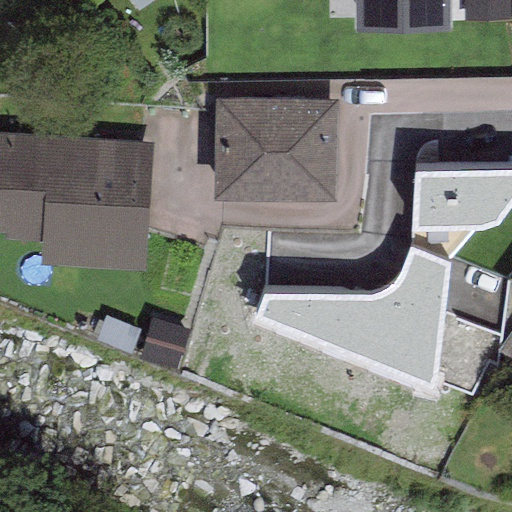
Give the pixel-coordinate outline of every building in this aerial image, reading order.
[(134,0),(140,8),(152,0),(134,0)] [(351,0),(351,15),(447,15),(446,0),(351,0)] [(217,99),(213,197),(336,201),(339,102),(217,99)] [(151,141),(0,130),(0,223),(5,224),(4,231),(42,234),(40,257),(142,264),(151,141)] [(511,170),(413,172),(408,232),(484,230),(499,223),(511,202),(511,170)] [(368,298),(264,295),(252,321),(431,390),(449,266),(411,249),(403,269),(394,282),(380,293),(368,298)]
